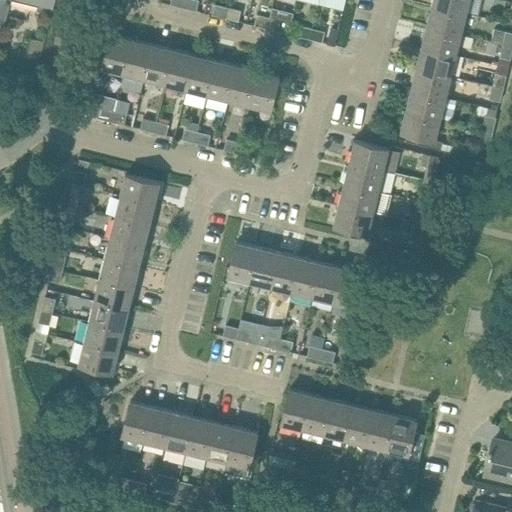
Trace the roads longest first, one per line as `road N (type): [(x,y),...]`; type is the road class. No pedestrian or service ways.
road 1 (residential): [(273,389),(168,358),(209,172)]
road 2 (residential): [(107,1),(318,56),(335,72)]
road 3 (residential): [(209,172),(272,188),(290,182),(317,100),(335,72)]
road 4 (residential): [(43,130),(209,172)]
road 5 (residential): [(446,511),(465,432),(500,366)]
road 6 (unclassified): [(75,0),(43,130)]
